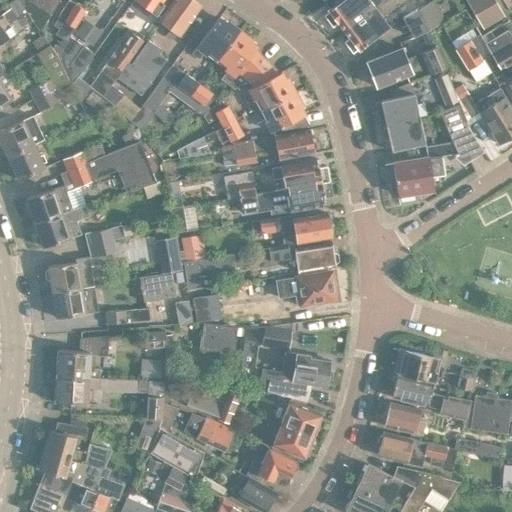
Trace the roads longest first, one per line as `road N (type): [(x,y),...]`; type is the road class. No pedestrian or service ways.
road 1 (residential): [(368,256),(349,133),(314,61),(243,0)]
road 2 (residential): [(294,511),(337,452),(373,303)]
road 3 (secondary): [(0,447),(13,339),(0,269)]
road 4 (residential): [(368,256),(511,170)]
road 5 (residential): [(511,343),(373,303)]
